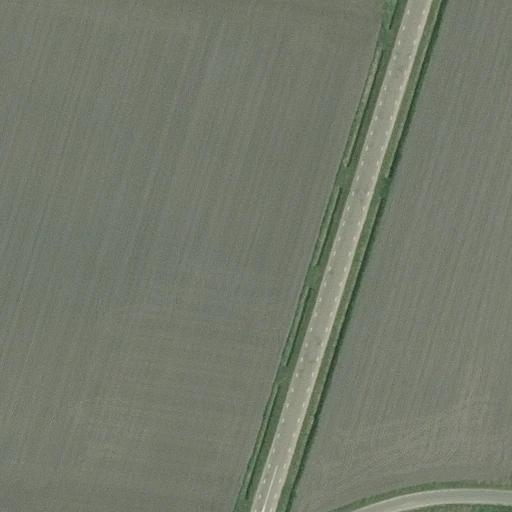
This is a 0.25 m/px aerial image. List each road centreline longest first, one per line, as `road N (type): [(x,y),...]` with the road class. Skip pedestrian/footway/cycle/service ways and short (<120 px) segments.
road 1 (unclassified): [(261,511),(418,0)]
road 2 (unclassified): [(511,497),(438,495),(369,511)]
